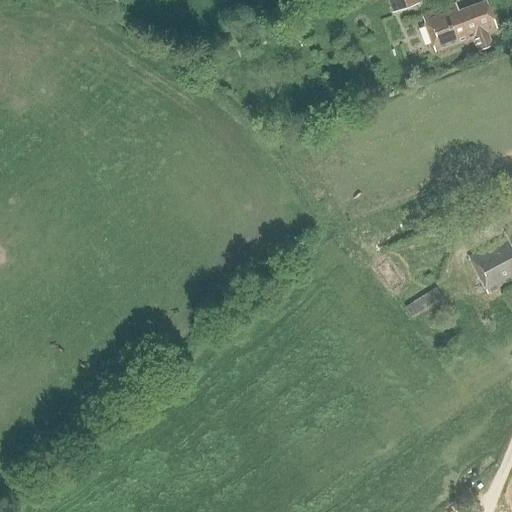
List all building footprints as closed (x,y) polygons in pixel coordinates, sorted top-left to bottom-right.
[(384,0),(391,16),(418,6),(415,0),(384,0)] [(476,53),(487,48),(482,35),(495,30),(485,3),(457,14),(454,6),(421,19),(434,53),(471,39),(476,53)] [(494,211),(482,215),(487,228),(499,224),(494,211)] [(370,254),(376,271),(421,255),(415,238),(370,254)] [(497,244),(460,257),(471,288),(505,275),(510,287),(511,286),(511,241),(503,244),(505,248),(500,250),(497,244)] [(437,286),(405,305),(412,315),(443,296),(437,286)]
